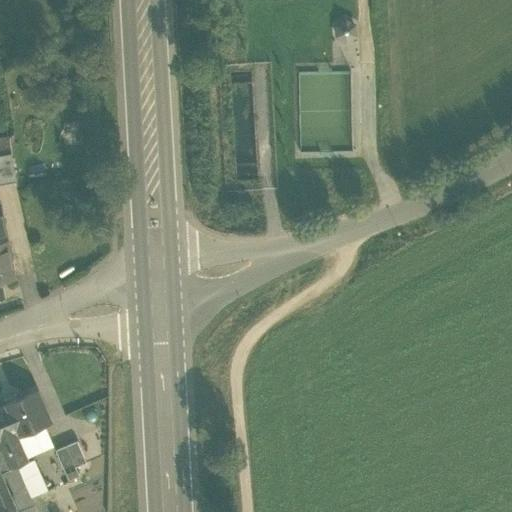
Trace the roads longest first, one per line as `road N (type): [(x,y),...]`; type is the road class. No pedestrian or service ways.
road 1 (residential): [(511,154),(401,213),(157,282)]
road 2 (track): [(247,511),(235,375),(244,344),(332,282),(350,231)]
road 3 (secondary): [(157,282),(142,0)]
road 4 (secondary): [(170,511),(157,282)]
road 5 (unclassified): [(0,339),(157,282)]
